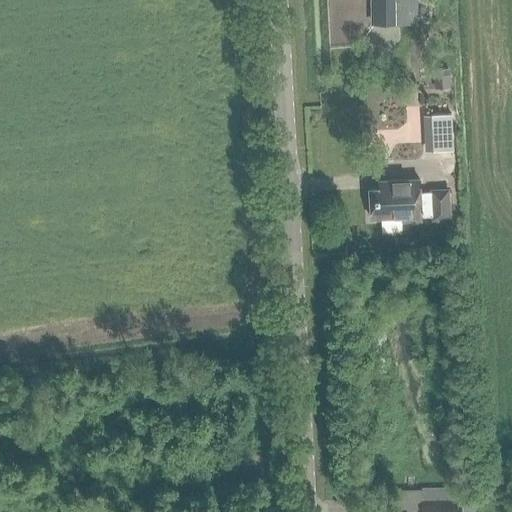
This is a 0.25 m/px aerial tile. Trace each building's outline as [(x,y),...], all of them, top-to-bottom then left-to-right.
[(367,0),(369,26),(417,24),(416,0),(367,0)] [(435,89),(450,88),(450,69),(434,69),(435,89)] [(431,152),(453,151),(451,125),(430,126),(431,152)] [(431,220),(448,219),(446,190),(429,191),(429,193),(418,194),(418,180),(377,182),(377,189),(367,190),(369,219),(400,218),(400,222),(420,221),(420,217),(431,216),(431,220)] [(475,511),(475,487),(421,488),(420,511),(475,511)]
